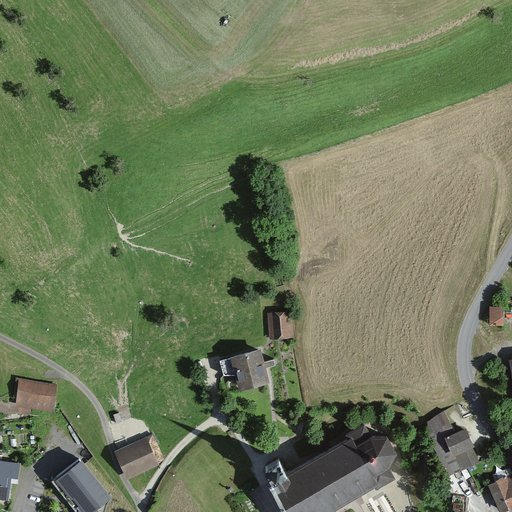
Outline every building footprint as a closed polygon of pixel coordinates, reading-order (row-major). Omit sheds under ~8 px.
[(509,310),(491,309),(491,325),(508,326),(509,310)] [(293,313),(268,315),(271,342),(295,340),(293,313)] [(268,384),(259,352),(229,361),(238,392),(268,384)] [(54,388),(14,382),(10,407),(49,413),(54,388)] [(442,414),(420,424),(442,475),(474,462),(461,433),(452,437),(442,414)] [(374,432),(369,423),(287,468),(273,476),(269,478),(282,501),(287,511),(316,511),(375,480),(378,484),(396,474),(389,461),(396,450),(388,433),(374,432)] [(154,436),(118,451),(129,477),(165,462),(154,436)] [(86,511),(112,493),(82,454),(52,476),(79,511),(86,511)] [(266,464),(273,476),(287,468),(280,456),(266,464)] [(0,457),(0,496),(9,498),(12,477),(19,478),(21,461),(14,460),(0,457)] [(511,485),(507,474),(482,485),(493,511),(496,511),(511,505),(511,485)] [(127,511),(0,484),(0,503),(59,511),(127,511)]
